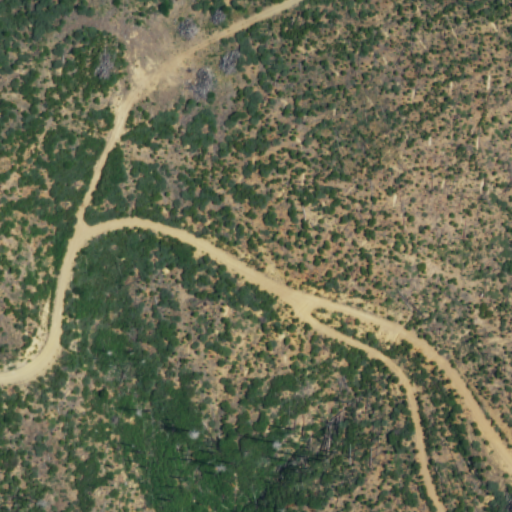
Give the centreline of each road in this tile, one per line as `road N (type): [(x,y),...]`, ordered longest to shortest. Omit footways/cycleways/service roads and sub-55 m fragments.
road 1 (track): [(511,464),(427,349),(381,322),(289,295),(206,247),(124,221),(95,227),(69,248),(52,340),(40,362),(0,379)]
road 2 (track): [(69,248),(133,95),(193,47),(288,0)]
road 3 (track): [(441,511),(421,464),(408,390),(387,361),(309,318),(289,295)]
